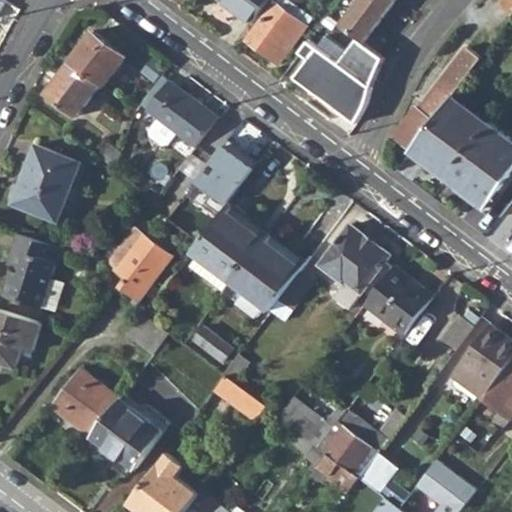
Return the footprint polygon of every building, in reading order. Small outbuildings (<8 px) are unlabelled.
[(230,0),(232,1),(228,6),(254,25),(273,0),(230,0)] [(294,0),(276,0),(247,39),(281,64),(316,17),(294,0)] [(361,0),(344,22),(363,36),(367,39),(398,0),(361,0)] [(511,0),(503,0),(500,4),(511,14),(511,0)] [(107,85),(130,56),(98,30),(74,61),(104,84),(107,85)] [(365,80),(374,87),(389,55),(367,39),(363,36),(343,61),(366,79),(365,80)] [(417,105),(394,137),(412,150),(445,106),(454,94),(483,57),(468,45),(420,107),(417,105)] [(321,47),(300,77),(359,122),(364,114),(369,107),(374,87),(365,80),(366,79),(343,61),(341,59),(340,61),(321,47)] [(79,115),(104,84),(74,61),(49,92),(79,115)] [(199,146),(221,118),(172,81),(150,109),(162,118),(152,130),(152,136),(164,145),(170,144),(179,131),(199,146)] [(445,106),(484,135),(493,123),(454,94),(445,106)] [(445,106),(412,150),(429,163),(433,158),(454,174),(484,135),(445,106)] [(484,135),(454,174),(476,190),(472,195),(489,208),(511,177),(511,137),(493,123),(484,135)] [(117,168),(124,151),(108,140),(98,153),(117,168)] [(231,140),(214,162),(245,183),(261,163),(231,140)] [(61,220),(84,161),(40,144),(17,202),(61,220)] [(429,163),(451,179),(454,174),(433,158),(429,163)] [(214,162),(201,181),(231,203),(245,183),(214,162)] [(451,179),(472,195),(476,190),(454,174),(451,179)] [(225,211),(244,225),(248,219),(229,205),(225,211)] [(248,219),(244,225),(225,211),(195,250),(235,279),(268,234),(248,219)] [(388,262),(394,255),(352,224),(322,263),(346,282),(335,297),(352,310),(369,289),(375,294),(395,268),(388,262)] [(144,297),(177,255),(137,226),(110,261),(118,267),(118,268),(129,277),(119,291),(147,313),(153,304),(144,297)] [(54,259),(59,244),(21,232),(11,263),(15,265),(6,293),(58,310),(67,282),(53,277),(59,261),(54,259)] [(284,255),(288,249),(268,234),(235,279),(274,307),(281,299),(299,275),(304,269),(284,255)] [(59,261),(69,263),(74,249),(59,244),(54,259),(59,261)] [(284,255),(304,269),(308,263),(288,249),(284,255)] [(408,333),(436,296),(397,266),(395,268),(375,294),(368,303),(408,333)] [(294,309),(312,285),(299,275),(281,299),(294,309)] [(275,308),(288,317),(294,309),(281,299),(275,308)] [(36,351),(45,322),(0,308),(0,361),(19,368),(25,347),(36,351)] [(156,355),(173,333),(145,312),(129,333),(156,355)] [(443,340),(458,351),(476,327),(461,316),(443,340)] [(484,398),(511,361),(511,338),(492,324),(453,375),(484,398)] [(226,361),(236,349),(207,325),(197,339),(226,361)] [(191,347),(220,369),(226,361),(197,339),(191,347)] [(229,376),(238,383),(254,362),(241,352),(226,373),(229,376)] [(511,361),(484,398),(484,399),(510,420),(511,417),(511,361)] [(122,399),(83,368),(53,406),(93,437),(122,399)] [(245,388),(238,383),(229,376),(218,390),(234,402),(245,388)] [(234,402),(246,411),(257,397),(245,388),(234,402)] [(321,446),(336,426),(329,421),(297,395),(281,415),(298,429),(321,446)] [(258,420),(268,406),(257,397),(246,411),(258,420)] [(137,470),(166,433),(122,399),(93,437),(137,470)] [(355,419),(358,414),(350,408),(345,415),(336,426),(321,446),(330,453),(360,477),(383,448),(399,427),(390,419),(380,431),(375,434),(355,419)] [(329,421),(336,426),(345,415),(338,409),(329,421)] [(390,419),(399,427),(405,419),(396,411),(390,419)] [(355,419),(375,434),(380,431),(358,414),(355,419)] [(330,453),(321,446),(298,429),(289,439),(308,454),(306,456),(314,463),(319,467),(330,453)] [(361,477),(379,491),(390,476),(401,462),(383,448),(360,477),(361,477)] [(177,476),(187,463),(171,452),(133,501),(146,511),(187,511),(201,494),(177,476)] [(361,477),(360,477),(330,453),(319,467),(315,472),(314,473),(326,483),(330,478),(350,492),(352,490),(361,477)] [(310,468),(315,472),(319,467),(314,463),(310,468)] [(455,511),(443,502),(449,494),(425,475),(412,493),(401,507),(407,511),(455,511)] [(401,507),(412,493),(390,476),(379,491),(388,497),(401,507)] [(375,511),(388,497),(379,491),(361,477),(352,490),(368,502),(361,510),(363,511),(375,511)] [(443,502),(455,511),(460,511),(465,506),(449,494),(443,502)] [(407,511),(401,507),(388,497),(375,511),(407,511)] [(247,511),(244,509),(247,506),(241,502),(234,511),(247,511)] [(234,511),(222,503),(215,511),(234,511)]
